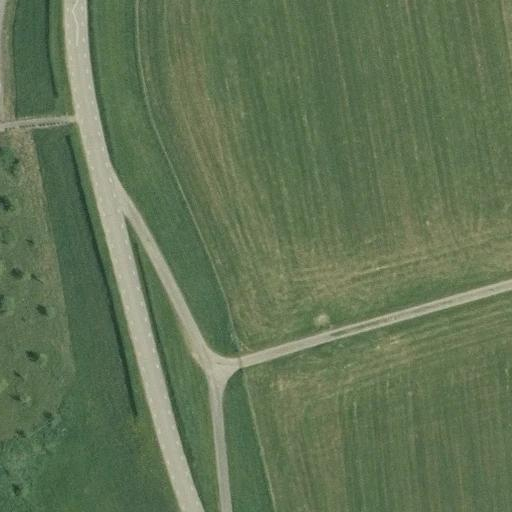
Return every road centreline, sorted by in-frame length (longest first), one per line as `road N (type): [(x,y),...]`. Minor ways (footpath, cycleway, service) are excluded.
road 1 (tertiary): [(190,511),(97,189)]
road 2 (unclassified): [(205,368),(511,281)]
road 3 (unclassified): [(205,368),(180,306),(97,189)]
road 4 (tertiary): [(97,189),(72,0)]
road 5 (unclassified): [(222,511),(205,368)]
